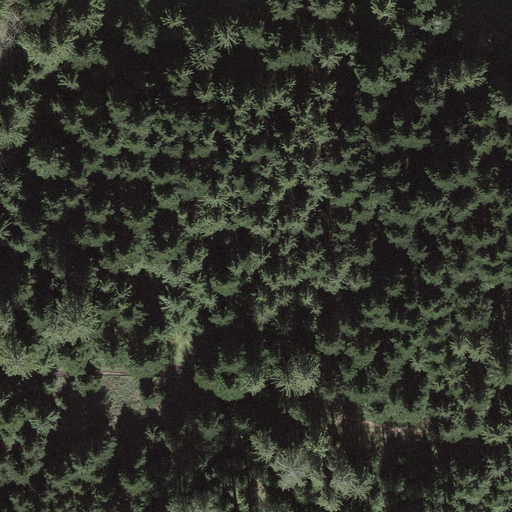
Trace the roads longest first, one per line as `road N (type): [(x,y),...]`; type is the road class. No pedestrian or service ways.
road 1 (track): [(241,511),(193,342),(140,275),(63,217),(49,190),(41,153),(49,88),(71,40)]
road 2 (track): [(511,391),(211,384),(162,369),(0,364)]
road 3 (track): [(0,91),(147,0)]
